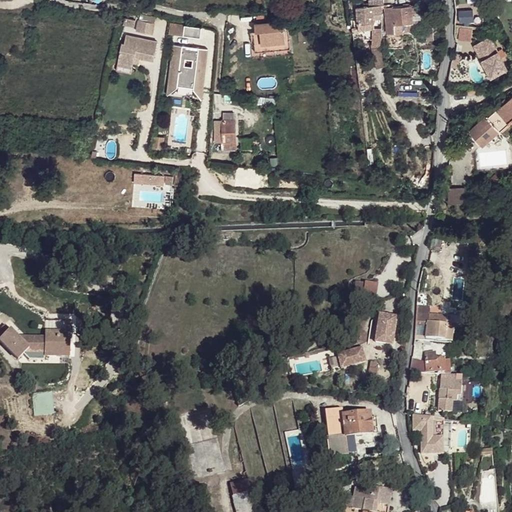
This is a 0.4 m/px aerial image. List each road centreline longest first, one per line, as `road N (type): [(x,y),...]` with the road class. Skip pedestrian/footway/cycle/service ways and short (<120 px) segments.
road 1 (unclassified): [(431,511),(399,408),(434,193),(448,0)]
road 2 (unknown): [(434,193),(340,200),(211,187),(198,149),(212,45)]
